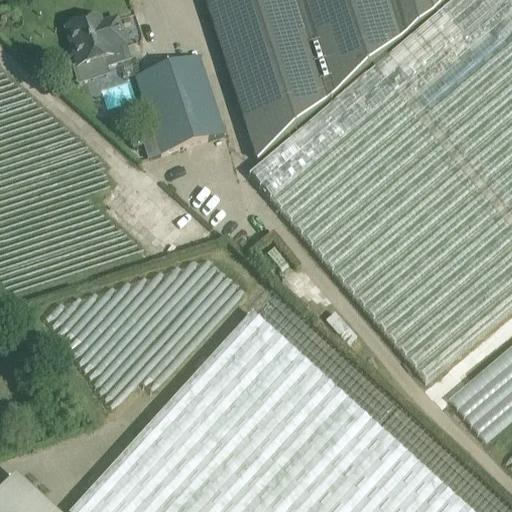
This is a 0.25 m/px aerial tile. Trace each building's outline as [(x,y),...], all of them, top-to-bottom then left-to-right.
[(204,0),(259,170),(421,33),(459,0),(409,0),(391,6),(389,0),(204,0)] [(511,0),(459,0),(421,33),(259,170),(249,178),(426,387),(511,313),(511,0)] [(101,27),(99,20),(88,23),(85,22),(77,24),(76,27),(65,31),(78,71),(103,62),(106,71),(130,63),(117,22),(101,27)] [(198,60),(135,80),(160,159),(223,138),(198,60)] [(276,278),(291,264),(271,244),(256,259),(276,278)] [(464,511),(252,318),(73,511),(464,511)] [(511,348),(448,399),(485,444),(511,422),(511,348)] [(0,511),(42,511),(12,484),(0,496),(0,511)]
